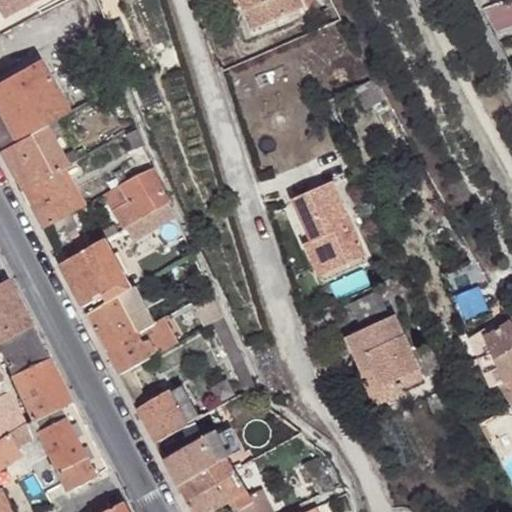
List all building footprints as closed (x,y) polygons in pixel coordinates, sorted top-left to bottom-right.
[(0,0),(0,28),(3,34),(40,15),(37,9),(52,1),(51,0),(0,0)] [(277,12),(282,10),(298,5),(296,0),(240,0),(250,22),(277,12)] [(511,0),(486,11),(498,35),(511,30),(511,0)] [(102,42),(97,30),(0,83),(0,116),(14,142),(15,143),(44,127),(68,114),(45,73),(102,42)] [(365,113),(389,101),(377,78),(372,80),(354,90),(365,113)] [(0,148),(14,142),(0,116),(0,148)] [(67,167),(44,127),(15,143),(1,152),(21,190),(41,230),(83,206),(63,169),(67,167)] [(153,168),(147,155),(139,160),(144,173),(153,168)] [(170,205),(153,168),(144,173),(120,186),(129,202),(108,214),(119,234),(160,210),(170,205)] [(313,243),(326,274),(360,260),(331,185),(291,201),(309,245),(313,243)] [(119,234),(61,267),(83,309),(127,284),(108,248),(164,216),(160,210),(119,234)] [(315,279),(326,274),(313,243),(309,245),(302,248),(315,279)] [(470,324),(494,313),(465,262),(445,272),(470,324)] [(135,287),(145,281),(141,274),(131,280),(135,287)] [(0,342),(31,327),(7,281),(0,284),(0,342)] [(135,287),(86,315),(106,352),(137,334),(154,325),(135,287)] [(229,330),(222,317),(214,322),(220,335),(229,330)] [(394,392),(417,380),(389,318),(342,340),(357,377),(368,372),(375,392),(391,384),(394,392)] [(511,378),(511,323),(490,337),(508,381),(511,378)] [(32,419),(70,401),(48,358),(31,327),(0,342),(0,355),(30,416),(32,419)] [(106,352),(118,376),(149,358),(182,340),(180,334),(153,350),(148,340),(142,343),(137,334),(106,352)] [(495,389),(503,384),(480,334),(469,339),(495,389)] [(398,398),(394,392),(391,384),(375,392),(368,372),(357,377),(357,378),(370,408),(398,398)] [(241,379),(247,391),(256,386),(250,374),(241,379)] [(0,434),(22,420),(0,377),(0,434)] [(420,386),(417,380),(394,392),(398,398),(420,386)] [(169,391),(136,410),(154,443),(188,424),(169,391)] [(432,393),(423,400),(433,417),(444,410),(432,393)] [(279,403),(287,410),(292,405),(285,398),(279,403)] [(105,468),(70,401),(32,419),(69,499),(105,468)] [(193,412),(186,416),(189,423),(194,420),(197,418),(193,412)] [(0,436),(0,511),(8,511),(0,494),(0,466),(20,454),(15,447),(30,437),(23,421),(0,436)] [(215,432),(163,461),(176,487),(194,476),(208,468),(227,457),(227,458),(229,457),(215,432)] [(233,468),(227,458),(227,457),(208,468),(227,502),(233,499),(239,509),(240,510),(253,502),(249,495),(233,468)] [(317,457),(304,463),(321,493),(334,487),(317,457)] [(227,502),(208,468),(194,476),(214,511),(227,502)] [(194,476),(176,487),(191,511),(214,511),(194,476)] [(274,511),(263,488),(249,495),(253,502),(240,510),(238,511),(274,511)] [(127,511),(123,503),(105,511),(127,511)]
